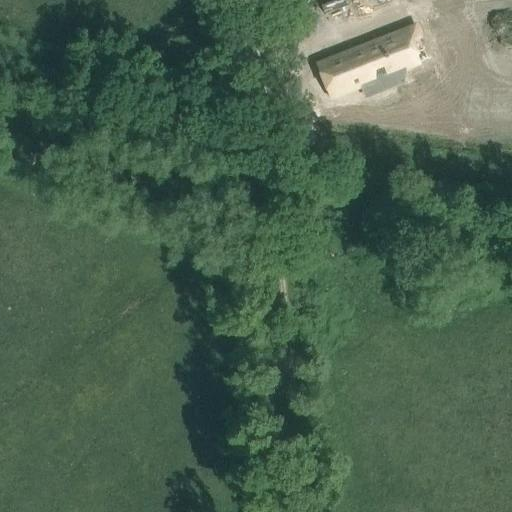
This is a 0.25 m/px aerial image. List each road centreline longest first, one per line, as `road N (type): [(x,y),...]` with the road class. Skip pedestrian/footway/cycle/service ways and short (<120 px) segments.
road 1 (track): [(264,131),(212,124),(0,49)]
road 2 (track): [(275,221),(254,0)]
road 3 (track): [(436,0),(257,51)]
